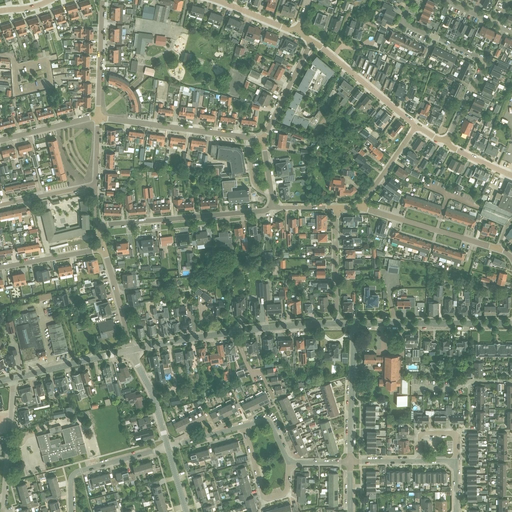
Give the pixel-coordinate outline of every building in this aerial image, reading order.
[(84,16),(88,15),(86,8),(84,0),(79,2),(82,9),(84,9),(84,11),(83,11),(84,16)] [(89,9),(89,7),(91,7),(89,0),(84,0),(86,8),(88,15),(92,14),(91,9),(89,9)] [(161,0),(161,3),(166,4),(165,7),(157,5),(153,20),(167,23),(170,8),(172,0),(170,0),(161,0)] [(172,0),(170,8),(172,9),(181,10),(183,1),(179,0),(174,0),(174,1),(172,0)] [(274,10),(276,3),(274,3),(274,0),(266,0),(266,2),(268,2),(266,8),(267,8),(267,9),(269,10),(269,9),(274,10)] [(287,2),(285,2),(285,0),(280,0),(279,4),(283,5),(281,13),(287,14),(291,1),(287,0),(287,2)] [(349,3),(350,0),(349,0),(344,0),(342,8),(347,10),(347,9),(349,3)] [(437,6),(438,4),(429,0),(427,0),(425,5),(426,5),(433,8),(434,5),(437,6)] [(489,10),(491,6),(490,5),(492,1),(490,0),(483,0),(485,1),(483,6),(486,8),(485,9),(489,10)] [(291,1),(287,14),(294,17),(296,10),(298,4),(291,2),(291,1)] [(393,18),(395,13),(392,11),(394,7),(384,2),(381,9),(385,12),(384,14),(393,18)] [(71,20),(75,19),(73,12),(71,4),(66,6),(69,13),(71,13),(71,15),(70,15),(71,20)] [(112,13),(123,14),(123,4),(118,4),(118,7),(112,7),(112,13)] [(199,7),(196,6),(196,4),(193,4),(193,5),(192,8),(189,7),(187,13),(197,16),(199,7)] [(436,10),(435,9),(433,8),(426,5),(423,10),(423,11),(431,14),(432,11),(435,12),(436,10)] [(153,19),(155,7),(149,6),(148,10),(144,9),(142,18),(153,19)] [(199,7),(197,16),(203,17),(205,8),(206,7),(203,6),(203,8),(199,7)] [(58,24),(62,23),(58,8),(53,10),(56,17),(58,17),(58,19),(57,19),(58,24)] [(359,13),(360,10),(357,9),(356,12),(355,11),(353,17),(352,20),(350,27),(347,26),(344,33),(345,34),(350,36),(350,35),(352,31),(353,31),(354,28),(356,21),(357,18),(358,19),(359,13)] [(434,15),(431,14),(423,11),(421,16),(428,19),(430,16),(433,18),(434,15)] [(214,23),(217,14),(211,12),(208,20),(214,23)] [(46,15),(50,29),(52,28),(54,28),(52,23),(51,23),(51,21),(53,21),(51,13),(46,15)] [(123,24),(123,14),(112,13),(111,20),(118,20),(118,23),(123,24)] [(324,27),(328,16),(318,13),(314,23),(324,27)] [(384,14),(381,13),(380,13),(379,14),(379,15),(376,22),(385,26),(387,22),(390,24),(393,18),(384,14)] [(220,25),(223,16),(217,14),(214,23),(213,24),(216,25),(216,23),(220,25)] [(46,30),(50,29),(46,15),(41,16),(43,23),(45,23),(46,25),(45,25),(46,30)] [(342,21),(343,16),(339,15),(338,19),(333,18),(329,29),(338,32),(342,21)] [(449,26),(453,19),(446,15),(442,23),(449,26)] [(431,21),(428,19),(421,16),(419,21),(426,25),(428,22),(430,23),(431,21)] [(232,28),(236,20),(230,17),(227,26),(232,28)] [(24,29),(24,27),(26,26),(24,18),(19,20),(24,37),(26,44),(29,43),(27,36),(26,36),(26,34),(27,33),(26,28),(24,29)] [(34,34),(37,33),(35,26),(33,19),(28,20),(30,27),(32,27),(34,34)] [(459,22),(453,19),(449,26),(453,28),(451,31),(455,33),(457,29),(456,29),(459,22)] [(19,20),(14,21),(16,29),(19,28),(19,30),(18,31),(19,36),(23,34),(23,35),(24,37),(19,20)] [(236,20),(232,28),(238,31),(238,32),(241,33),(245,25),(241,23),(242,22),(236,20)] [(361,30),(364,22),(359,21),(356,29),(356,28),(353,37),(356,38),(356,39),(358,40),(359,39),(360,40),(363,31),(361,30)] [(11,22),(5,24),(10,39),(10,38),(14,37),(13,32),(11,33),(11,31),(13,30),(11,22)] [(464,34),(468,26),(461,23),(458,30),(464,34)] [(10,39),(5,24),(1,25),(3,33),(6,32),(6,34),(5,35),(6,40),(8,39),(10,39)] [(111,28),(111,34),(122,35),(123,25),(118,25),(117,28),(111,28)] [(252,37),(256,27),(252,26),(249,25),(244,39),(247,40),(249,36),(252,37)] [(471,37),(475,29),(468,26),(464,34),(471,37)] [(484,36),(487,28),(483,26),(479,33),(477,31),(475,35),(480,38),(481,35),(484,36)] [(252,37),(250,41),(254,42),(255,38),(261,40),(262,37),(259,36),(261,30),(258,29),(259,28),(256,27),(252,37)] [(487,41),(492,30),(487,28),(484,36),(486,37),(485,40),(487,41)] [(395,33),(395,32),(390,30),(386,39),(391,41),(395,33)] [(493,40),(497,33),(492,30),(487,41),(489,42),(490,39),(493,40)] [(268,47),(273,33),(267,31),(266,34),(263,33),(260,42),(263,43),(264,41),(267,42),(266,46),(268,47)] [(153,35),(139,33),(139,34),(136,33),(134,47),(137,47),(136,53),(144,54),(146,45),(147,46),(150,43),(149,43),(150,42),(152,43),(153,35)] [(273,33),(268,47),(270,47),(271,44),(275,45),(275,47),(277,48),(280,39),(278,39),(279,37),(278,37),(279,35),(273,33)] [(391,41),(395,43),(399,35),(395,33),(391,41)] [(500,43),(503,39),(500,37),(502,35),(497,33),(493,40),(498,43),(498,42),(500,43)] [(122,45),(122,35),(111,34),(111,41),(117,41),(117,44),(122,45)] [(404,37),(399,35),(395,43),(400,46),(404,37)] [(405,48),(409,39),(404,36),(404,37),(400,46),(405,48)] [(506,50),(511,39),(506,37),(505,40),(503,39),(500,43),(499,46),(506,50)] [(287,51),(292,42),(291,41),(291,40),(288,39),(288,40),(286,39),(283,45),(282,45),(280,50),(283,51),(284,49),(287,51)] [(413,41),(414,41),(409,39),(405,48),(409,50),(413,41)] [(292,42),(287,51),(288,50),(291,52),(290,55),(292,56),(294,53),(298,44),(296,44),(296,43),(293,41),(293,42),(292,42)] [(418,43),(413,41),(409,50),(414,52),(418,43)] [(422,46),(422,45),(418,43),(414,52),(418,54),(422,46)] [(423,45),(422,46),(418,54),(420,55),(420,56),(420,57),(421,58),(422,58),(422,56),(423,57),(427,47),(423,45)] [(110,56),(121,56),(122,46),(117,46),(117,49),(110,49),(110,56)] [(243,55),(245,48),(237,46),(235,52),(243,55)] [(436,59),(440,50),(435,47),(430,56),(436,59)] [(441,61),(446,52),(440,50),(436,59),(441,61)] [(365,58),(363,57),(365,54),(358,51),(354,61),(358,62),(357,64),(360,65),(360,66),(362,67),(365,58)] [(447,64),(451,55),(446,52),(441,61),(447,64)] [(259,62),(262,56),(257,53),(254,60),(259,62)] [(365,58),(362,67),(363,67),(367,68),(370,60),(372,57),(369,55),(367,59),(365,58)] [(452,66),(457,57),(451,55),(447,64),(452,66)] [(121,66),(121,56),(110,56),(110,62),(116,62),(116,65),(121,66)] [(334,71),(317,56),(313,62),(310,68),(309,68),(299,87),(305,91),(307,87),(308,88),(312,82),(315,83),(312,89),(319,91),(322,83),(325,84),(330,76),(334,71)] [(370,74),(374,65),(371,64),(373,61),(372,61),(373,57),(372,56),(370,60),(367,68),(365,71),(369,73),(368,73),(370,74)] [(380,64),(382,60),(378,59),(375,66),(374,65),(370,74),(371,75),(372,74),(375,75),(379,67),(380,64)] [(379,81),(382,72),(380,71),(381,68),(380,68),(382,64),(384,65),(386,62),(382,60),(380,64),(379,67),(375,75),(374,79),(377,80),(379,81)] [(471,70),(474,65),(465,60),(462,66),(471,70)] [(276,64),(273,69),(282,74),(285,68),(280,66),(281,64),(277,62),(276,64)] [(498,66),(495,64),(492,70),(501,74),(502,71),(505,72),(507,67),(509,67),(510,65),(503,62),(502,64),(499,63),(498,66)] [(383,83),(387,74),(388,71),(390,65),(388,64),(386,70),(385,73),(382,72),(379,81),(380,82),(380,81),(383,83)] [(469,76),(471,70),(462,66),(460,71),(469,76)] [(154,76),(155,69),(146,67),(144,74),(154,76)] [(254,77),(258,79),(261,73),(252,69),(249,75),(252,76),(252,77),(254,78),(254,77)] [(270,76),(269,77),(274,79),(275,77),(279,80),(282,74),(273,69),(270,76)] [(460,71),(457,70),(454,69),(453,71),(459,73),(457,77),(466,81),(469,76),(460,71)] [(498,79),(501,74),(492,70),(489,76),(494,78),(493,81),(499,84),(499,83),(498,83),(500,80),(498,79)] [(109,74),(109,83),(111,84),(112,84),(114,84),(115,85),(117,76),(112,74),(109,74)] [(390,79),(388,78),(389,75),(387,74),(383,83),(382,85),(385,87),(385,88),(387,88),(387,87),(390,79)] [(459,83),(460,80),(455,77),(449,75),(447,78),(453,81),(453,80),(455,81),(452,87),(461,91),(464,86),(459,83)] [(119,87),(120,87),(124,79),(119,76),(117,76),(115,85),(116,86),(118,86),(119,87)] [(388,89),(388,88),(392,90),(397,78),(394,77),(393,80),(390,79),(387,87),(387,88),(388,89)] [(124,90),(125,91),(131,83),(126,80),(124,79),(120,87),(121,88),(123,89),(124,90)] [(274,91),(277,84),(268,79),(264,86),(274,91)] [(340,94),(348,83),(344,80),(340,85),(340,86),(337,89),(339,91),(337,93),(340,94)] [(495,92),(499,84),(493,81),(492,82),(490,83),(487,81),(484,87),(493,91),(495,92)] [(395,93),(395,94),(399,95),(397,99),(403,101),(406,94),(407,90),(405,89),(406,85),(405,84),(404,83),(402,82),(401,82),(399,83),(398,82),(396,88),(398,88),(396,93),(395,93)] [(349,92),(353,87),(348,83),(340,94),(344,98),(340,103),(343,106),(350,97),(347,95),(349,92)] [(416,88),(417,86),(413,84),(412,87),(411,87),(408,97),(412,99),(416,89),(416,88)] [(272,95),(267,93),(268,91),(260,87),(259,89),(260,90),(258,95),(269,100),(272,95)] [(459,97),(461,91),(452,87),(450,93),(459,97)] [(491,94),(493,91),(484,87),(482,92),(488,95),(486,97),(492,100),(494,95),(491,94)] [(331,96),(335,90),(331,88),(327,94),(326,97),(325,99),(327,100),(328,98),(329,99),(330,96),(331,96)] [(358,99),(363,93),(358,88),(353,95),(349,100),(353,103),(357,98),(358,99)] [(130,99),(139,96),(138,94),(136,89),(127,94),(130,99)] [(288,108),(283,122),(289,124),(291,120),(293,121),(306,127),(308,123),(309,124),(314,128),(325,114),(319,110),(314,117),(313,116),(312,116),(312,117),(311,117),(310,117),(309,118),(308,118),(307,118),(307,117),(306,117),(305,117),(304,116),(303,115),(302,114),(302,113),(301,112),(300,111),(300,110),(300,109),(299,108),(299,107),(299,106),(299,105),(299,104),(300,103),(300,102),(301,101),(301,100),(302,100),(303,99),(301,98),(303,95),(302,95),(300,94),(297,92),(290,105),(293,107),(292,109),(288,108)] [(221,94),(221,99),(226,100),(226,104),(230,105),(232,97),(221,94)] [(269,100),(258,95),(257,94),(255,99),(253,102),(264,107),(265,104),(267,105),(269,100)] [(131,103),(132,104),(141,104),(141,102),(139,96),(130,99),(131,102),(131,103)] [(370,103),(372,100),(367,96),(362,102),(361,102),(361,101),(356,106),(361,110),(365,105),(369,109),(372,105),(370,103)] [(473,104),(482,108),(486,110),(488,104),(490,105),(492,101),(490,101),(490,100),(483,97),(482,101),(475,98),(473,104)] [(414,112),(418,103),(412,100),(408,109),(414,112)] [(449,109),(452,102),(448,100),(447,102),(446,102),(444,107),(449,109)] [(64,107),(65,112),(73,110),(71,102),(66,103),(67,106),(64,107)] [(166,109),(163,108),(163,104),(159,103),(158,108),(159,108),(158,113),(166,114),(166,109)] [(431,105),(427,103),(426,106),(422,105),(420,109),(422,109),(419,115),(423,116),(422,117),(425,118),(426,117),(429,112),(428,111),(431,105)] [(431,115),(428,122),(433,124),(434,123),(437,116),(436,116),(438,112),(439,110),(442,105),(439,103),(438,105),(435,104),(432,110),(433,111),(432,112),(431,114),(431,115)] [(479,113),(482,108),(473,104),(470,109),(476,112),(475,115),(480,117),(482,114),(479,113)] [(65,112),(64,107),(61,108),(60,105),(55,106),(57,114),(65,112)] [(166,109),(166,114),(173,115),(174,110),(175,105),(170,105),(170,109),(166,109)] [(179,111),(180,111),(179,116),(186,117),(188,107),(180,106),(179,111)] [(349,115),(350,115),(355,108),(352,106),(346,113),(349,115)] [(44,112),(46,117),(54,115),(51,107),(47,108),(47,111),(44,112)] [(188,107),(186,117),(194,118),(194,113),(195,113),(195,108),(188,107)] [(372,116),(376,111),(372,107),(368,113),(372,116)] [(46,117),(44,112),(42,112),(41,109),(36,111),(38,119),(46,117)] [(208,115),(204,114),(205,109),(201,109),(200,114),(200,119),(207,120),(208,115)] [(379,118),(375,123),(380,127),(384,122),(385,123),(391,116),(385,111),(385,112),(381,109),(377,112),(378,113),(376,115),(379,118)] [(18,115),(18,114),(19,114),(18,110),(16,110),(17,115),(17,116),(19,124),(27,122),(25,116),(22,117),(22,114),(18,115)] [(208,115),(207,120),(215,121),(215,116),(216,111),(212,110),(211,115),(208,115)] [(220,122),(228,123),(228,117),(225,117),(225,112),(222,112),(223,110),(219,110),(218,118),(221,118),(220,122)] [(25,116),(27,122),(34,120),(32,112),(27,113),(28,116),(25,116)] [(437,116),(434,123),(440,125),(443,118),(444,115),(438,112),(436,116),(437,116)] [(228,117),(228,123),(235,124),(236,119),(237,113),(233,113),(232,118),(228,117)] [(249,120),(246,120),(246,115),(242,114),(242,119),(241,124),(249,125),(249,120)] [(9,120),(6,121),(7,127),(15,125),(13,116),(8,118),(9,120)] [(249,120),(249,125),(256,127),(257,121),(258,116),(254,116),(253,121),(249,120)] [(475,124),(477,119),(472,117),(472,116),(469,122),(465,120),(461,131),(467,134),(472,123),(475,124)] [(398,133),(404,126),(398,121),(393,128),(394,129),(390,134),(393,137),(397,132),(398,133)] [(289,135),(290,132),(286,131),(282,129),(281,133),(280,133),(279,140),(290,141),(291,137),(289,135)] [(137,138),(138,132),(129,131),(129,136),(128,136),(128,140),(132,140),(133,137),(137,138)] [(303,135),(293,132),(291,137),(301,140),(302,139),(303,139),(304,136),(303,136),(303,135)] [(157,140),(158,135),(150,134),(150,139),(149,139),(149,144),(153,145),(153,140),(157,140)] [(480,142),(479,141),(482,136),(477,134),(475,139),(476,140),(475,142),(474,142),(473,145),(474,146),(473,146),(476,147),(478,144),(479,144),(480,142)] [(164,141),(165,136),(158,135),(157,140),(160,141),(160,146),(164,146),(165,141),(164,141)] [(374,145),(378,140),(370,135),(368,137),(367,139),(374,145)] [(177,146),(178,138),(171,137),(170,142),(169,147),(174,147),(174,146),(177,146)] [(185,144),(186,139),(178,138),(177,146),(181,147),(181,148),(185,149),(186,144),(185,144)] [(418,151),(424,142),(418,138),(412,147),(418,151)] [(478,144),(476,147),(483,150),(488,140),(484,138),(482,142),(480,142),(479,144),(478,144)] [(49,148),(57,146),(58,145),(56,139),(48,141),(49,148)] [(199,146),(199,140),(192,139),(191,145),(190,150),(194,150),(195,149),(198,149),(199,146)] [(199,146),(198,149),(198,151),(201,151),(206,152),(206,147),(207,141),(199,140),(199,146)] [(290,147),(290,141),(279,140),(278,146),(281,146),(280,148),(289,149),(289,147),(290,147)] [(370,153),(379,160),(384,154),(367,141),(364,145),(368,148),(367,149),(371,152),(370,153)] [(33,153),(32,149),(30,143),(24,145),(26,151),(29,150),(30,154),(33,153)] [(432,154),(436,146),(430,143),(426,150),(426,151),(425,152),(424,152),(423,155),(428,158),(429,155),(430,153),(432,154)] [(223,164),(208,165),(208,169),(219,168),(219,177),(230,176),(237,175),(242,175),(242,172),(246,171),(246,170),(244,171),(243,168),(245,168),(244,160),(242,160),(242,157),(244,157),(243,152),(242,152),(238,148),(238,147),(237,147),(236,149),(234,149),(234,147),(226,146),(225,148),(223,147),(223,145),(219,145),(218,147),(216,146),(216,144),(212,144),(211,156),(214,156),(213,158),(229,160),(230,161),(231,161),(231,162),(232,172),(229,172),(221,173),(220,172),(222,172),(222,168),(223,168),(223,164)] [(495,156),(498,149),(498,148),(496,147),(489,144),(485,152),(495,156)] [(49,148),(51,154),(58,152),(57,146),(49,148)] [(16,157),(15,153),(14,148),(8,149),(9,155),(12,154),(13,158),(16,157)] [(361,149),(359,148),(356,150),(359,152),(358,152),(363,156),(366,153),(361,149)] [(10,158),(9,155),(8,149),(1,151),(4,160),(7,160),(7,159),(10,158)] [(434,162),(439,165),(442,160),(443,161),(448,153),(441,149),(434,162)] [(418,160),(415,158),(417,155),(410,151),(406,157),(411,160),(410,163),(414,166),(411,169),(413,171),(419,161),(418,160)] [(53,161),(60,159),(58,152),(51,154),(53,161)] [(368,174),(372,169),(365,163),(367,160),(359,154),(354,159),(362,165),(360,168),(368,174)] [(280,163),(277,163),(278,169),(289,168),(293,167),(292,161),(290,162),(289,157),(282,158),(282,162),(280,163)] [(54,167),(62,165),(60,159),(53,161),(54,167)] [(425,169),(429,162),(425,159),(421,166),(425,169)] [(455,170),(459,162),(452,159),(448,166),(455,170)] [(191,162),(191,161),(186,161),(185,163),(185,168),(190,169),(190,168),(192,169),(193,162),(191,162)] [(460,173),(464,165),(459,162),(455,170),(454,171),(455,172),(456,170),(460,173)] [(62,165),(54,167),(56,174),(63,172),(62,165)] [(351,176),(352,167),(349,167),(349,166),(343,165),(343,175),(346,175),(351,176)] [(405,171),(399,167),(395,172),(401,176),(400,177),(404,180),(406,177),(408,173),(405,171)] [(479,184),(484,171),(477,167),(472,176),(478,179),(476,183),(474,186),(477,188),(478,184),(479,184)] [(289,168),(278,169),(279,176),(282,175),(284,175),(285,179),(285,182),(287,182),(293,181),(295,180),(294,173),(290,174),(289,168)] [(471,178),(474,171),(470,169),(469,172),(467,171),(465,175),(467,176),(471,178)] [(484,172),(485,171),(484,171),(479,184),(481,185),(483,181),(484,179),(487,180),(489,174),(484,172)] [(63,172),(56,174),(58,180),(66,178),(65,172),(63,172)] [(27,182),(28,187),(28,189),(32,188),(32,187),(35,186),(34,181),(33,175),(26,177),(27,182)] [(350,190),(345,190),(345,185),(344,185),(345,178),(331,177),(330,189),(336,189),(336,194),(348,195),(351,195),(357,190),(354,187),(350,190)] [(397,191),(401,185),(391,178),(387,184),(389,186),(387,189),(394,194),(400,198),(401,194),(397,191)] [(238,186),(237,179),(222,180),(224,200),(229,200),(229,202),(250,200),(249,191),(247,191),(247,189),(233,190),(233,187),(238,186)] [(21,189),(19,184),(19,181),(11,182),(13,191),(21,189)] [(13,191),(11,182),(5,184),(5,187),(6,192),(13,191)] [(484,193),(489,184),(485,182),(480,191),(484,193)] [(284,184),(285,187),(280,187),(282,199),(290,198),(288,186),(291,186),(290,183),(284,184)] [(393,195),(384,189),(379,195),(389,202),(391,199),(395,200),(395,201),(399,202),(400,198),(394,194),(393,195)] [(502,194),(497,192),(495,197),(495,198),(493,203),(486,200),(480,214),(504,225),(511,215),(511,197),(511,195),(504,192),(503,192),(502,192),(502,194)] [(407,205),(410,206),(413,196),(407,194),(405,198),(404,198),(401,205),(407,206),(407,205)] [(126,208),(128,208),(128,210),(129,210),(130,214),(138,213),(137,206),(137,202),(136,203),(135,203),(134,204),(134,205),(133,205),(133,206),(133,207),(132,203),(131,203),(131,195),(125,196),(126,208)] [(218,200),(218,199),(217,195),(214,195),(214,199),(209,200),(210,207),(218,206),(218,202),(219,202),(219,200),(218,200)] [(210,207),(209,200),(204,200),(204,196),(200,197),(200,201),(201,201),(201,208),(210,207)] [(410,206),(417,208),(420,199),(413,196),(410,206)] [(194,202),(194,201),(194,197),(190,198),(190,202),(185,202),(186,209),(194,208),(194,204),(195,204),(195,202),(194,202)] [(161,204),(162,211),(170,210),(170,206),(171,206),(171,204),(170,204),(170,199),(166,200),(166,204),(161,204)] [(186,209),(185,202),(181,202),(180,199),(176,199),(176,203),(177,203),(177,204),(176,204),(176,206),(177,206),(177,210),(186,209)] [(417,208),(424,211),(427,201),(420,199),(417,208)] [(88,213),(88,207),(86,200),(80,201),(81,207),(81,214),(79,214),(79,225),(55,231),(50,210),(41,212),(49,242),(86,233),(85,228),(89,228),(89,213),(88,213)] [(162,211),(161,204),(157,204),(156,201),(152,201),(152,205),(153,205),(153,206),(152,206),(152,208),(153,208),(153,212),(162,211)] [(424,211),(432,213),(435,203),(427,201),(424,211)] [(146,207),(146,206),(146,202),(142,202),(142,206),(137,206),(138,213),(147,213),(146,209),(147,209),(147,207),(146,207)] [(113,204),(105,203),(104,207),(105,207),(105,208),(104,208),(104,210),(105,210),(104,214),(113,214),(113,204)] [(442,206),(435,203),(432,213),(439,215),(442,206)] [(113,204),(113,214),(121,215),(122,211),(123,209),(122,209),(122,208),(122,204),(118,204),(118,205),(113,204)] [(444,217),(451,219),(454,209),(447,207),(444,217)] [(462,212),(454,209),(451,219),(459,221),(462,212)] [(459,221),(466,224),(469,214),(462,212),(459,221)] [(469,214),(466,224),(469,224),(468,226),(474,227),(476,221),(474,220),(475,216),(469,214)] [(296,226),(296,218),(289,218),(289,226),(293,226),(293,229),(298,229),(298,226),(296,226)] [(377,226),(376,230),(377,230),(377,231),(381,232),(380,236),(386,238),(387,232),(384,231),(386,223),(385,223),(385,222),(382,220),(381,221),(380,221),(378,226),(377,226)] [(273,225),(274,228),(280,228),(280,238),(286,238),(286,231),(284,231),(284,225),(283,225),(283,221),(276,221),(276,223),(273,223),(273,225)] [(487,235),(488,234),(490,228),(489,227),(489,225),(490,225),(491,221),(489,221),(488,223),(486,222),(484,226),(483,226),(481,233),(487,235)] [(315,233),(320,233),(320,229),(327,229),(327,228),(328,228),(328,225),(326,225),(326,222),(311,222),(308,222),(308,225),(317,225),(317,229),(313,228),(313,233),(315,233)] [(273,225),(271,225),(271,223),(264,224),(264,232),(268,232),(269,236),(273,236),(272,232),(274,231),(274,228),(273,225)] [(258,233),(257,225),(249,226),(250,234),(254,234),(255,241),(262,240),(261,233),(258,233)] [(243,233),(242,227),(235,228),(236,235),(233,235),(234,239),(236,238),(236,239),(241,238),(242,242),(243,250),(249,249),(248,244),(248,242),(248,239),(247,237),(245,237),(245,233),(243,233)] [(490,228),(488,234),(495,236),(497,229),(490,227),(490,228)] [(392,242),(398,244),(401,234),(399,234),(399,232),(393,231),(391,237),(393,238),(392,242)] [(208,238),(207,232),(203,232),(203,234),(196,234),(198,245),(205,244),(205,245),(212,244),(211,237),(208,238)] [(229,239),(228,232),(219,233),(220,237),(216,237),(216,244),(228,243),(228,249),(233,249),(232,238),(229,239)] [(315,233),(311,234),(311,239),(318,239),(319,241),(327,241),(327,233),(320,234),(320,233),(315,233)] [(190,243),(189,234),(177,235),(179,248),(187,246),(187,243),(190,243)] [(408,237),(401,234),(398,244),(405,246),(408,237)] [(162,246),(167,245),(167,243),(173,242),(172,236),(161,237),(162,246)] [(416,239),(408,237),(405,246),(413,249),(416,239)] [(147,239),(149,252),(154,251),(154,252),(158,251),(158,245),(154,246),(153,238),(147,239)] [(344,247),(353,246),(353,243),(362,243),(362,238),(353,238),(353,239),(344,239),(344,247)] [(143,252),(149,252),(147,239),(141,240),(142,247),(139,247),(140,254),(143,253),(143,252)] [(423,241),(416,239),(413,249),(420,251),(423,241)] [(423,241),(420,251),(427,253),(429,249),(430,249),(431,244),(423,241)] [(122,243),(124,255),(130,255),(133,255),(132,249),(129,249),(128,242),(122,243)] [(432,255),(440,257),(443,247),(434,245),(432,250),(433,251),(432,255)] [(4,250),(6,255),(13,254),(12,246),(9,247),(9,249),(5,250),(4,250)] [(317,248),(317,246),(307,246),(307,251),(315,251),(315,255),(312,255),(312,257),(313,258),(318,258),(318,256),(320,256),(320,255),(322,255),(322,256),(325,256),(325,255),(326,255),(326,251),(325,251),(325,250),(325,248),(323,248),(317,248)] [(443,247),(440,257),(447,259),(450,250),(443,247)] [(450,250),(447,259),(454,262),(457,252),(450,250)] [(460,253),(457,252),(454,262),(460,264),(462,259),(464,260),(466,253),(460,251),(460,253)] [(195,268),(193,252),(187,253),(188,262),(186,262),(187,269),(195,268)] [(494,258),(492,257),(491,261),(493,262),(492,263),(500,266),(504,268),(505,265),(504,264),(505,262),(502,261),(494,258)] [(399,273),(400,264),(401,260),(385,258),(384,265),(388,266),(387,272),(399,273)] [(64,266),(66,274),(72,273),(71,264),(64,266)] [(66,274),(64,266),(58,267),(60,276),(66,274)] [(48,270),(42,271),(43,280),(50,278),(48,270)] [(37,281),(43,280),(42,271),(35,272),(37,281)] [(123,274),(124,280),(136,279),(136,274),(136,271),(130,271),(130,274),(123,274)] [(496,277),(492,276),(488,275),(487,277),(492,278),(495,279),(495,280),(498,281),(497,283),(504,285),(506,279),(498,277),(496,277)] [(137,282),(137,279),(133,280),(124,280),(124,286),(125,286),(126,286),(131,285),(131,288),(137,288),(137,282)] [(443,296),(443,285),(444,282),(436,281),(436,295),(434,295),(433,302),(428,302),(428,314),(439,314),(439,302),(438,302),(438,295),(443,296)] [(96,291),(105,289),(103,283),(95,285),(96,291)] [(360,297),(364,297),(364,300),(366,300),(366,306),(367,306),(368,307),(371,307),(371,306),(372,306),(372,304),(378,304),(379,303),(379,300),(378,300),(378,295),(370,295),(370,287),(365,287),(365,294),(360,294),(360,297)] [(106,296),(105,292),(105,289),(96,291),(92,292),(93,296),(97,295),(98,298),(106,296)] [(129,299),(137,298),(136,293),(139,292),(139,289),(131,290),(131,293),(128,294),(129,299)] [(212,302),(212,298),(211,297),(204,292),(201,296),(207,302),(207,308),(213,308),(213,314),(220,314),(220,310),(221,310),(221,308),(225,308),(225,300),(216,300),(216,302),(212,302)] [(37,296),(39,301),(52,298),(51,293),(37,296)] [(59,305),(69,303),(67,293),(57,295),(57,296),(53,297),(54,305),(59,304),(59,305)] [(356,303),(356,295),(356,294),(352,294),(352,301),(347,302),(347,296),(344,296),(344,302),(344,311),(345,311),(345,312),(347,312),(348,310),(353,310),(353,307),(354,307),(354,303),(356,303)] [(305,312),(312,312),(312,304),(314,304),(314,295),(310,295),(310,300),(305,300),(305,304),(305,312)] [(482,302),(482,296),(482,295),(475,296),(475,302),(472,302),(472,309),(472,314),(481,314),(481,309),(481,302),(482,302)] [(300,300),(300,296),(297,296),(297,300),(293,300),(293,299),(288,300),(288,305),(292,305),(292,307),(293,307),(293,313),(301,312),(300,300)] [(241,312),(241,309),(245,309),(244,297),(237,297),(237,302),(233,302),(233,305),(231,305),(231,311),(233,311),(233,314),(239,314),(239,312),(241,312)] [(328,303),(328,297),(319,297),(319,305),(320,305),(321,311),(328,311),(328,306),(329,306),(329,303),(328,303)] [(506,297),(506,304),(504,304),(504,307),(497,307),(497,314),(509,314),(509,307),(511,307),(511,297),(506,297)] [(137,298),(129,299),(130,305),(133,304),(134,307),(142,305),(141,302),(138,303),(137,298)] [(452,309),(452,299),(445,299),(445,308),(443,308),(443,314),(454,314),(454,309),(452,309)] [(100,310),(109,308),(108,302),(102,303),(101,300),(95,302),(96,305),(98,304),(100,310)] [(251,307),(251,314),(260,313),(260,309),(261,309),(261,303),(259,303),(259,300),(251,300),(251,301),(249,301),(249,308),(251,307)] [(460,305),(460,307),(458,307),(458,314),(468,314),(468,308),(467,308),(467,307),(465,307),(465,301),(458,301),(458,305),(460,305)] [(186,309),(186,306),(180,307),(180,310),(180,315),(182,315),(184,328),(187,328),(187,329),(192,328),(191,320),(188,320),(187,314),(186,309)] [(109,308),(100,310),(102,318),(108,316),(108,314),(111,313),(109,308)] [(28,312),(37,352),(39,358),(47,356),(45,351),(46,351),(45,350),(35,310),(34,310),(29,312),(28,312)] [(32,353),(37,352),(28,312),(12,316),(23,360),(33,358),(32,353)] [(150,320),(148,312),(146,313),(148,326),(149,335),(157,333),(155,325),(154,325),(153,319),(150,320)] [(165,323),(164,321),(165,321),(164,317),(158,318),(159,322),(160,324),(159,324),(161,333),(168,332),(168,331),(170,331),(169,327),(168,327),(168,325),(167,326),(167,323),(165,323)] [(113,319),(106,321),(105,318),(95,320),(96,323),(97,323),(101,335),(97,336),(98,340),(112,336),(112,333),(116,331),(114,323),(113,319)] [(176,323),(175,319),(170,319),(171,324),(172,324),(173,331),(180,330),(179,322),(176,323)] [(8,333),(16,331),(13,320),(5,322),(8,333)] [(54,354),(68,351),(61,322),(47,325),(54,354)] [(417,348),(417,343),(418,343),(418,335),(406,335),(406,343),(406,348),(412,348),(412,357),(412,361),(420,361),(420,348),(417,348)] [(274,347),(273,338),(263,340),(264,348),(272,347),(274,354),(278,353),(276,346),(274,347)] [(304,339),(300,339),(300,338),(297,339),(297,340),(297,348),(301,348),(302,353),(306,352),(306,347),(305,348),(304,344),(304,339)] [(310,339),(310,338),(308,338),(308,339),(307,339),(307,350),(308,357),(313,357),(315,356),(314,350),(317,350),(316,338),(310,339)] [(285,358),(284,340),(283,340),(282,339),(280,339),(280,341),(279,341),(279,340),(275,341),(279,353),(282,353),(282,356),(282,359),(284,358),(285,358)] [(285,358),(285,361),(288,361),(288,359),(289,359),(289,361),(291,361),(291,358),(289,358),(289,357),(290,357),(290,356),(290,350),(288,351),(288,349),(293,349),(293,340),(292,340),(291,339),(289,339),(289,340),(284,340),(285,358)] [(258,353),(257,340),(246,341),(246,346),(247,346),(247,348),(248,347),(249,354),(258,353)] [(435,355),(435,349),(437,349),(437,343),(431,343),(431,341),(423,341),(423,349),(429,349),(429,355),(435,355)] [(452,354),(452,349),(452,348),(449,348),(449,341),(447,341),(440,341),(440,349),(440,353),(440,354),(446,354),(448,354),(448,356),(453,356),(453,354),(452,354)] [(460,355),(460,351),(463,351),(463,349),(467,349),(467,341),(462,341),(462,342),(456,342),(456,348),(455,348),(455,354),(457,354),(457,355),(460,355)] [(511,344),(499,345),(499,343),(494,343),(494,345),(479,345),(479,344),(476,344),(476,353),(474,353),(474,360),(480,360),(480,355),(511,355),(511,344)] [(338,349),(338,344),(330,344),(330,347),(329,347),(328,347),(328,350),(329,350),(330,350),(330,353),(322,353),(322,359),(330,359),(330,357),(338,358),(338,353),(340,353),(341,349),(338,349)] [(206,355),(204,348),(197,349),(199,357),(199,359),(202,358),(203,363),(210,361),(209,354),(206,355)] [(9,366),(15,365),(13,355),(17,354),(16,349),(9,351),(10,355),(6,355),(9,366)] [(193,365),(192,358),(194,358),(192,349),(187,350),(187,351),(184,352),(186,359),(188,359),(189,365),(193,365)] [(183,359),(182,351),(174,353),(175,361),(181,360),(182,366),(185,365),(184,359),(183,359)] [(169,367),(168,362),(170,362),(169,353),(162,355),(163,362),(164,368),(169,367)] [(220,356),(220,355),(219,355),(218,353),(217,353),(214,353),(214,354),(210,355),(212,364),(220,363),(220,364),(221,364),(221,366),(225,365),(228,365),(227,360),(224,361),(224,358),(222,358),(222,356),(220,356)] [(394,356),(394,354),(388,354),(388,356),(382,356),(382,357),(376,357),(376,354),(364,354),(364,362),(376,363),(376,362),(382,362),(382,379),(379,379),(379,385),(386,385),(386,387),(388,387),(388,388),(388,389),(389,390),(390,390),(390,391),(392,392),(392,390),(393,390),(393,389),(394,389),(394,388),(395,388),(395,386),(399,386),(399,396),(396,395),(396,406),(407,406),(407,396),(407,394),(408,380),(402,380),(402,377),(400,377),(400,362),(401,362),(401,357),(400,357),(400,356),(394,356)] [(164,368),(163,362),(159,363),(158,355),(149,357),(151,366),(154,366),(158,384),(160,384),(164,383),(166,383),(166,382),(166,379),(164,370),(164,368)] [(109,367),(109,366),(102,368),(104,377),(106,383),(107,386),(112,385),(111,381),(109,375),(111,375),(110,370),(111,370),(110,366),(109,367)] [(120,381),(125,380),(125,378),(129,377),(129,375),(126,366),(119,368),(121,372),(117,373),(120,381)] [(273,377),(278,376),(277,371),(274,372),(273,368),(267,369),(266,369),(266,372),(267,372),(268,375),(273,374),(273,377)] [(239,379),(246,377),(245,373),(243,369),(237,371),(238,375),(239,379)] [(87,372),(80,373),(82,382),(84,382),(85,387),(84,387),(86,395),(92,393),(90,385),(88,385),(87,381),(89,380),(88,377),(89,377),(88,372),(87,372)] [(80,383),(80,382),(81,381),(79,374),(72,376),(74,383),(76,383),(76,385),(77,388),(78,390),(84,389),(82,382),(80,383)] [(277,386),(282,385),(285,384),(285,382),(281,382),(281,380),(278,380),(277,377),(278,376),(273,377),(271,377),(272,384),(277,383),(277,386)] [(57,386),(59,393),(68,390),(66,383),(67,383),(65,378),(55,380),(56,386),(57,386)] [(53,396),(52,390),(54,389),(52,381),(45,383),(47,391),(48,391),(49,397),(53,396)] [(116,395),(121,394),(118,382),(113,383),(116,395)] [(37,404),(38,407),(41,406),(40,402),(41,402),(39,396),(44,395),(44,393),(42,384),(36,385),(38,392),(35,393),(36,397),(37,404)] [(282,385),(277,386),(275,386),(276,392),(280,391),(281,394),(282,396),(286,394),(285,388),(282,389),(282,385)] [(37,404),(36,397),(32,398),(31,393),(32,393),(31,387),(19,390),(20,396),(21,396),(23,403),(31,401),(32,405),(37,404)] [(333,393),(332,388),(323,391),(323,394),(320,395),(321,397),(333,393)] [(260,392),(265,403),(270,401),(267,396),(270,395),(268,392),(263,394),(262,391),(260,392)] [(135,394),(135,392),(125,395),(126,400),(129,399),(130,403),(134,402),(136,408),(143,406),(141,400),(142,399),(140,393),(135,394)] [(260,406),(265,403),(260,392),(257,393),(259,396),(257,397),(260,406)] [(256,408),(250,396),(250,395),(249,394),(248,395),(249,397),(248,398),(250,401),(247,402),(251,410),(256,408)] [(260,406),(257,397),(254,398),(253,395),(250,396),(256,408),(260,406)] [(290,401),(288,399),(292,397),(291,395),(279,400),(281,405),(290,401)] [(326,404),(323,405),(324,407),(336,403),(335,398),(326,401),(326,404)] [(228,401),(233,412),(238,409),(234,401),(232,402),(230,399),(228,401)] [(243,400),(241,401),(246,412),(251,410),(247,402),(245,403),(243,400)] [(229,414),(233,412),(228,401),(226,402),(227,404),(225,406),(229,414)] [(283,410),(295,404),(294,402),(291,404),(290,401),(281,405),(283,410)] [(221,404),(219,405),(224,416),(229,414),(225,406),(222,407),(221,404)] [(285,414),(294,411),(293,408),(296,407),(295,404),(283,410),(285,414)] [(72,405),(64,407),(64,408),(65,415),(74,414),(72,406),(72,405)] [(220,419),(224,416),(219,405),(216,406),(218,409),(215,410),(220,419)] [(449,408),(449,405),(446,405),(446,406),(446,407),(446,411),(440,411),(440,423),(446,423),(446,420),(448,420),(449,408)] [(206,417),(202,409),(200,406),(198,407),(200,410),(197,411),(201,419),(206,417)] [(457,423),(457,414),(454,414),(454,410),(452,410),(452,408),(452,406),(449,406),(449,408),(448,420),(452,420),(452,423),(457,423)] [(326,415),(327,417),(339,413),(338,408),(329,411),(330,413),(326,415)] [(29,415),(28,409),(19,411),(21,417),(19,417),(21,424),(29,422),(28,420),(32,419),(31,414),(29,415)] [(201,419),(197,411),(195,412),(193,409),(191,410),(196,422),(201,419)] [(215,421),(220,419),(215,410),(213,412),(211,409),(209,410),(211,413),(215,421)] [(431,417),(431,411),(431,409),(430,409),(430,411),(429,411),(429,410),(426,410),(426,414),(423,414),(422,415),(422,423),(428,423),(428,417),(431,417)] [(192,424),(196,422),(191,410),(189,411),(190,415),(188,416),(192,424)] [(422,415),(423,414),(423,412),(413,412),(413,410),(411,410),(411,418),(414,418),(414,423),(416,423),(422,423),(422,415)] [(440,411),(439,411),(438,410),(437,410),(436,410),(435,411),(434,412),(434,411),(431,411),(431,417),(434,417),(434,423),(440,423),(440,411)] [(457,414),(457,423),(463,423),(463,416),(466,416),(466,410),(463,410),(463,415),(457,414)] [(299,414),(298,412),(295,413),(294,411),(285,414),(288,419),(299,414)] [(192,424),(188,416),(185,417),(184,414),(182,415),(187,426),(192,424)] [(299,414),(288,419),(290,424),(298,420),(297,418),(300,416),(299,414)] [(183,429),(187,426),(182,415),(179,416),(181,419),(178,420),(183,429)] [(140,428),(151,426),(148,417),(138,420),(140,428)] [(183,429),(178,420),(176,422),(174,419),(172,420),(178,431),(183,429)] [(61,455),(62,459),(77,454),(79,453),(79,454),(87,452),(84,443),(82,436),(79,424),(62,429),(61,425),(49,428),(50,432),(37,436),(44,463),(59,460),(58,456),(61,455)] [(404,427),(404,424),(399,424),(399,427),(399,433),(397,433),(397,438),(407,438),(407,434),(408,434),(408,427),(404,427)] [(291,435),(302,430),(301,428),(298,429),(297,426),(288,430),(291,435)] [(331,426),(322,429),(319,430),(319,432),(320,434),(333,431),(331,426)] [(148,431),(147,429),(134,433),(135,438),(142,436),(143,440),(154,437),(152,430),(148,431)] [(293,440),(301,436),(300,433),(303,432),(302,430),(291,435),(293,440)] [(295,444),(307,439),(308,438),(307,436),(305,437),(302,438),(301,436),(293,440),(295,444)] [(323,444),(336,441),(334,436),(325,438),(326,441),(322,442),(323,444)] [(297,449),(306,445),(304,443),(308,441),(307,439),(295,444),(297,449)] [(234,451),(240,449),(238,441),(232,442),(234,451)] [(228,452),(234,451),(232,442),(226,444),(228,452)] [(223,454),(228,452),(226,444),(220,446),(223,454)] [(306,445),(297,449),(299,454),(300,454),(301,456),(303,455),(302,453),(311,449),(313,448),(312,445),(310,446),(310,447),(307,448),(306,445)] [(223,457),(223,454),(220,446),(214,447),(215,451),(212,452),(214,459),(218,458),(223,457)] [(337,446),(328,448),(329,451),(326,452),(326,455),(330,454),(339,451),(337,446)] [(214,459),(212,452),(209,453),(208,449),(202,450),(205,459),(210,457),(211,460),(212,464),(216,463),(214,459)] [(199,460),(205,459),(202,450),(196,452),(199,460)] [(200,464),(199,460),(196,452),(190,454),(193,462),(196,461),(197,465),(200,464)] [(144,463),(147,471),(153,469),(153,472),(156,471),(155,464),(152,465),(150,461),(144,463)] [(141,473),(147,471),(144,463),(139,464),(141,473)] [(238,475),(247,473),(245,466),(242,467),(241,463),(232,466),(233,470),(237,469),(238,475)] [(135,474),(141,473),(139,464),(132,466),(134,472),(131,472),(133,480),(136,479),(135,474)] [(124,483),(133,480),(131,472),(128,473),(127,469),(121,471),(124,479),(123,479),(124,483)] [(118,481),(123,479),(124,479),(121,471),(115,472),(116,476),(113,477),(115,485),(116,487),(116,489),(118,488),(117,484),(118,484),(118,481)] [(115,485),(113,477),(110,478),(109,472),(103,474),(105,482),(111,481),(112,486),(115,485)] [(203,482),(202,476),(205,475),(204,472),(196,474),(197,477),(193,478),(195,484),(203,482)] [(306,482),(309,482),(309,480),(306,479),(307,475),(309,476),(309,473),(302,472),(301,475),(298,475),(297,482),(306,482)] [(240,481),(248,479),(247,473),(238,475),(235,476),(237,482),(240,481)] [(99,484),(105,482),(103,474),(97,476),(99,484)] [(49,484),(57,482),(56,476),(48,478),(49,484)] [(93,485),(99,484),(97,476),(91,477),(91,478),(88,479),(91,489),(94,488),(93,485)] [(236,489),(250,485),(248,479),(240,481),(241,485),(235,486),(236,489)] [(149,488),(151,487),(153,493),(161,491),(160,485),(156,486),(155,481),(147,483),(149,488)] [(51,490),(59,488),(57,482),(49,484),(51,490)] [(197,490),(205,487),(203,482),(195,484),(197,490)] [(19,491),(27,489),(26,483),(17,485),(19,491)] [(240,498),(249,495),(248,492),(252,491),(250,485),(236,489),(237,491),(242,490),(243,493),(239,494),(240,498)] [(198,496),(207,493),(205,487),(197,490),(198,496)] [(54,499),(53,496),(61,494),(59,488),(51,490),(52,496),(46,497),(42,499),(42,501),(45,501),(54,499)] [(310,489),(306,489),(297,488),(297,494),(299,495),(299,499),(307,499),(307,495),(306,495),(306,491),(307,491),(307,492),(310,492),(310,489)] [(20,497),(29,495),(27,489),(19,491),(20,497)] [(155,499),(163,497),(161,491),(153,493),(155,499)] [(441,501),(441,498),(440,498),(440,492),(435,492),(435,501),(435,507),(439,507),(439,511),(446,511),(446,501),(441,501)] [(207,503),(214,501),(213,498),(208,499),(207,493),(198,496),(200,502),(206,500),(207,503)] [(34,503),(33,500),(30,501),(29,495),(20,497),(22,503),(26,502),(27,505),(34,503)] [(243,507),(255,503),(253,497),(250,498),(249,495),(240,498),(240,501),(245,499),(246,503),(242,504),(243,507)] [(51,509),(59,507),(57,501),(54,502),(54,499),(45,501),(47,501),(48,504),(49,503),(51,509)] [(428,501),(428,499),(421,499),(421,505),(424,505),(425,511),(432,511),(431,501),(428,501)] [(108,505),(110,511),(116,511),(117,511),(115,508),(119,507),(117,500),(107,502),(108,505)] [(205,511),(208,511),(214,511),(212,505),(215,504),(214,501),(207,503),(208,506),(204,507),(205,511)] [(20,510),(20,511),(32,511),(31,508),(35,507),(35,506),(39,505),(38,502),(34,503),(27,505),(27,508),(22,510),(20,510)] [(165,503),(156,505),(158,511),(153,511),(161,511),(161,510),(166,509),(165,503)] [(255,503),(243,507),(236,509),(236,511),(242,510),(243,510),(248,508),(249,511),(246,511),(253,511),(257,509),(255,503)]
